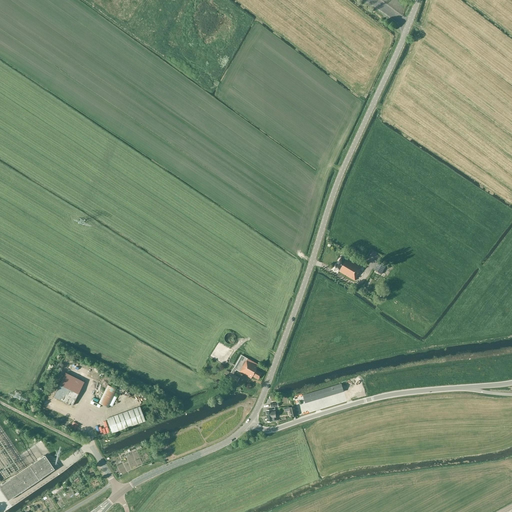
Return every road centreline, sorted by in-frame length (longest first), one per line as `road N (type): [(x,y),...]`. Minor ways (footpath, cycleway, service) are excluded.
road 1 (tertiary): [(249,421),(339,176),(417,0)]
road 2 (unclassified): [(249,421),(270,430),(397,393),(465,387)]
road 3 (tertiary): [(118,493),(222,444),(249,421)]
road 4 (unclassified): [(113,482),(94,449),(0,402)]
